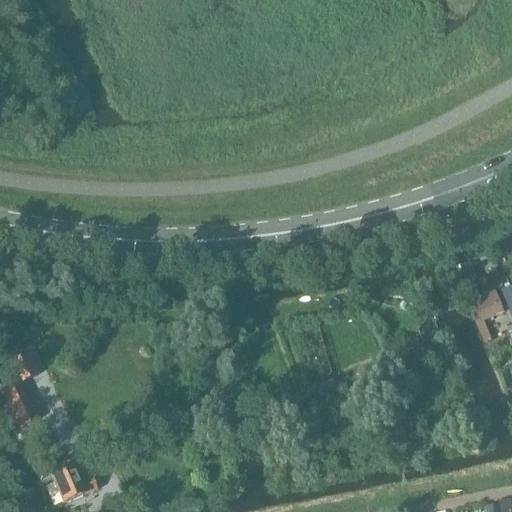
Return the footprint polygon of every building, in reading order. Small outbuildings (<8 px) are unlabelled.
[(473,302),(481,323),(503,314),(495,294),(473,302)] [(2,387),(10,402),(5,404),(7,408),(17,430),(37,420),(19,384),(37,376),(27,357),(10,365),(17,380),(2,387)] [(421,374),(424,386),(439,381),(436,370),(421,374)] [(293,451),(295,466),(313,462),(310,448),(293,451)] [(91,481),(80,485),(72,467),(50,477),(63,506),(95,492),(91,481)]
